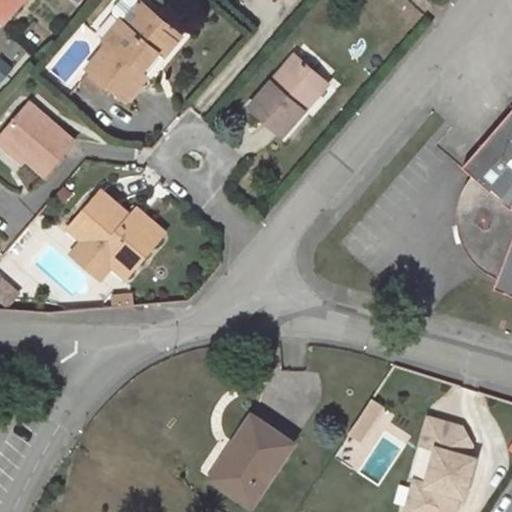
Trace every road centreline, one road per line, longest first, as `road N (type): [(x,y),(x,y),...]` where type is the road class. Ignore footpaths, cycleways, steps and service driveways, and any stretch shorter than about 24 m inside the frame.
road 1 (unclassified): [(264,251),(482,0)]
road 2 (unclassified): [(511,376),(350,328),(242,308)]
road 3 (unclassified): [(2,511),(26,461),(123,342)]
road 4 (residential): [(264,251),(166,156)]
road 5 (unclassified): [(242,308),(123,342)]
road 6 (unclassified): [(123,342),(0,331)]
